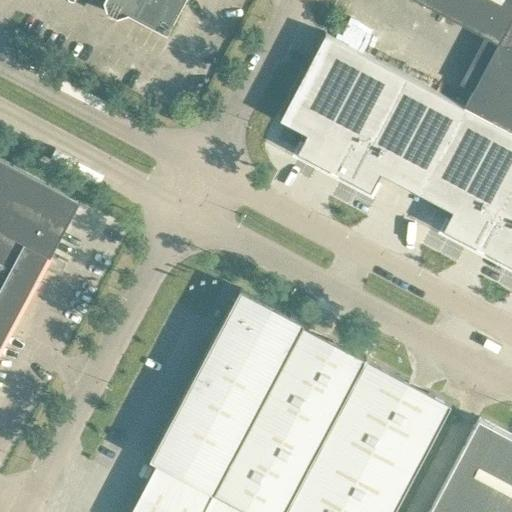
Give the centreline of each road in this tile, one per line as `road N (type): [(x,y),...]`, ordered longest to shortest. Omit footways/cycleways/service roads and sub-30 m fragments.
road 1 (unclassified): [(25,511),(185,210)]
road 2 (unclassified): [(209,169),(0,57)]
road 3 (unclassified): [(185,210),(0,112)]
road 4 (unclassified): [(504,379),(327,285)]
road 5 (unclassified): [(209,169),(298,0)]
road 6 (unclassified): [(511,330),(346,241)]
road 7 (unclassified): [(327,285),(185,210)]
road 8 (unclassified): [(346,241),(209,169)]
